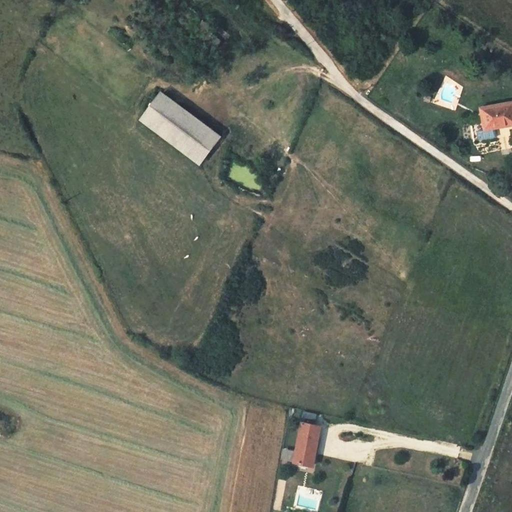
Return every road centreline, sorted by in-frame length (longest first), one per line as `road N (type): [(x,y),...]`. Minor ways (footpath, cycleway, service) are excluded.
road 1 (track): [(274,0),(356,95),(511,207)]
road 2 (tertiary): [(464,511),(511,374)]
